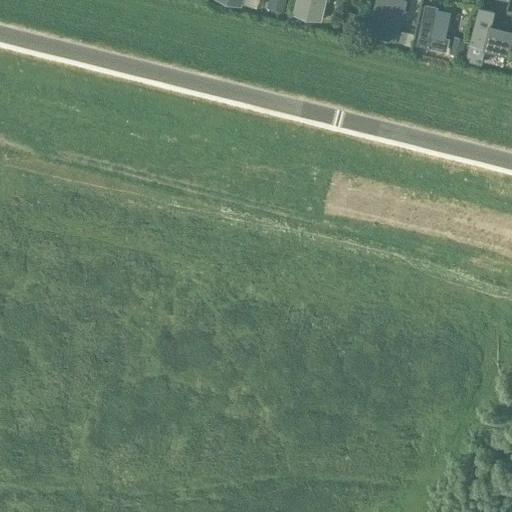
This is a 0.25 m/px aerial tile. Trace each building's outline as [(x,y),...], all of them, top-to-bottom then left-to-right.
[(268,0),(267,7),(284,11),(286,0),(268,0)] [(324,0),(296,0),(293,13),(320,19),(324,0)] [(406,0),(375,0),(366,33),(403,43),(406,31),(398,29),(406,0)] [(437,6),(425,4),(417,43),(446,50),(448,37),(431,33),(437,6)] [(480,6),(467,57),(480,60),(483,49),(507,55),(511,35),(511,28),(490,23),(493,10),(480,6)] [(346,11),(343,24),(359,29),(363,15),(346,11)] [(452,35),(448,53),(462,56),(466,38),(452,35)]
